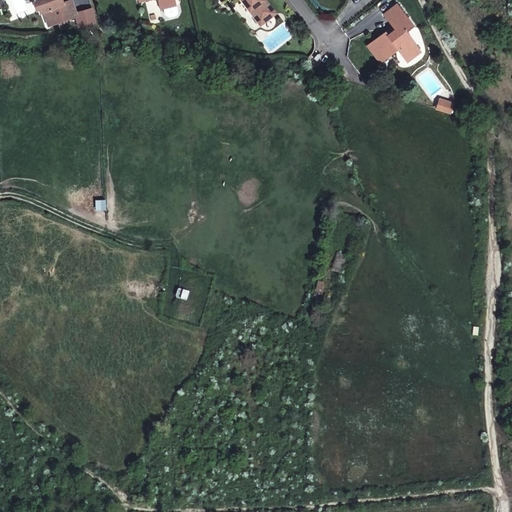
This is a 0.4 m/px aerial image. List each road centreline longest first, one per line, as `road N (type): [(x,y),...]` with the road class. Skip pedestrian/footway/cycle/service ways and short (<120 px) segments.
road 1 (track): [(496,488),(136,507),(34,429),(0,392)]
road 2 (track): [(497,511),(481,104),(420,0)]
